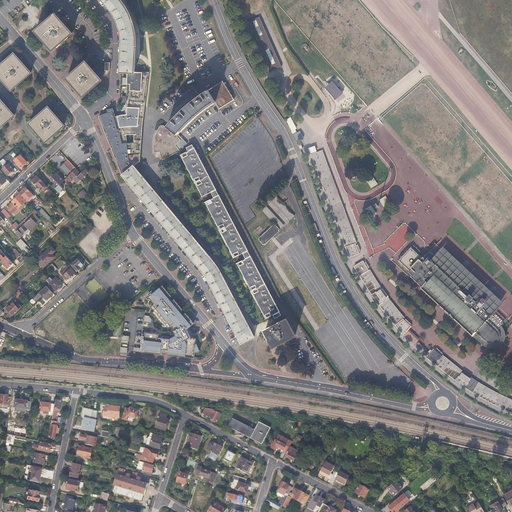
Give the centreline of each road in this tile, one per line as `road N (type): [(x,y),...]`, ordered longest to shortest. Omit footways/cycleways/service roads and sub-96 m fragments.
road 1 (tertiary): [(212,0),(287,141),(345,282),(429,378)]
road 2 (track): [(374,109),(511,268)]
road 3 (unknown): [(352,122),(337,123),(329,138),(348,189),(364,196),(391,179),(389,162),(359,129)]
road 4 (tertiary): [(20,333),(84,360),(205,369)]
road 5 (tertiary): [(254,374),(418,407)]
road 6 (residential): [(131,233),(20,333)]
road 7 (tertiary): [(131,233),(223,343)]
road 8 (residential): [(84,120),(113,93),(115,37),(91,0)]
road 9 (residential): [(49,511),(76,391)]
road 10 (tertiary): [(84,120),(131,233)]
road 11 (track): [(284,33),(334,106),(364,111)]
